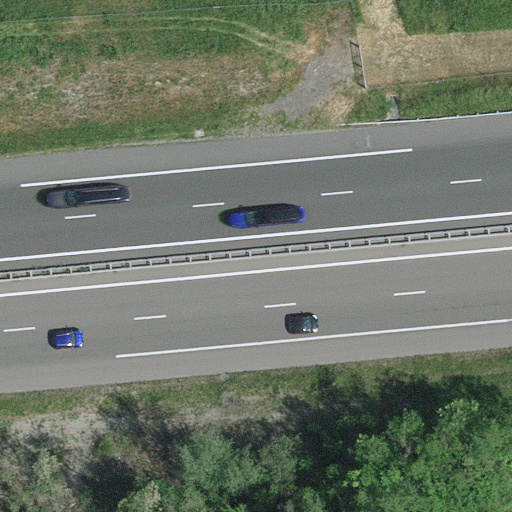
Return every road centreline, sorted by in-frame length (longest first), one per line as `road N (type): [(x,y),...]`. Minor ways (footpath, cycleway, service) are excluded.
road 1 (motorway): [(0,337),(511,290)]
road 2 (motorway): [(511,174),(0,220)]
